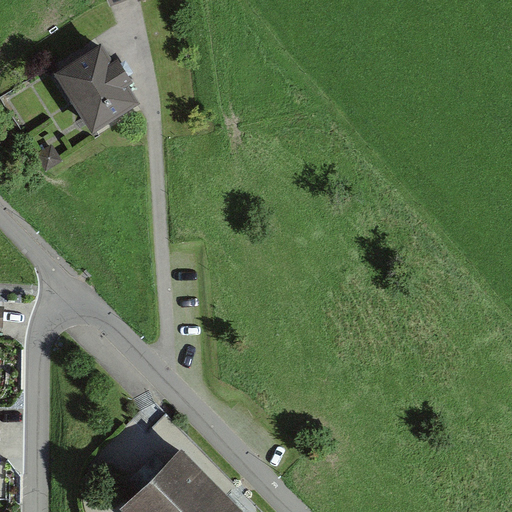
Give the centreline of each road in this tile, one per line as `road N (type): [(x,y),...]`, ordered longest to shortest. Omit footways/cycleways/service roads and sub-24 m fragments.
road 1 (residential): [(74,292),(290,511)]
road 2 (residential): [(74,292),(52,311),(43,334),(36,511)]
